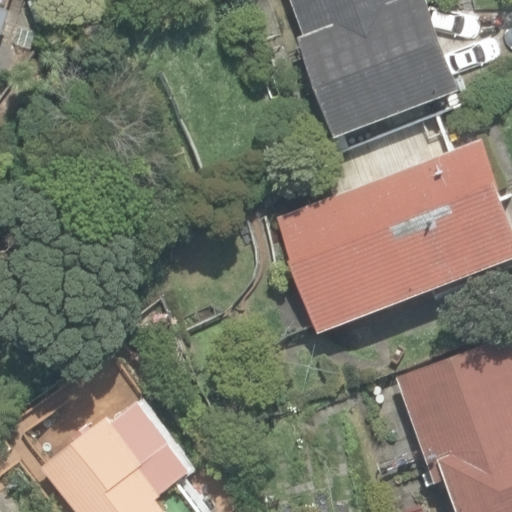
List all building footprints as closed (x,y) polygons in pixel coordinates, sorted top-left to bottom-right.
[(0,0),(0,60),(15,6),(4,3),(4,0),(0,0)] [(302,38),(340,135),(466,87),(433,0),(293,0),(308,35),(302,38)] [(282,216),(326,329),(511,257),(511,197),(488,136),(282,216)] [(453,475),(467,511),(511,511),(511,329),(401,375),(444,479),(453,475)] [(146,378),(44,454),(88,511),(221,511),(220,501),(191,463),(203,453),(146,378)] [(0,492),(16,511),(37,511),(46,504),(20,473),(0,489),(0,492)] [(397,504),(399,511),(425,511),(421,497),(397,504)]
